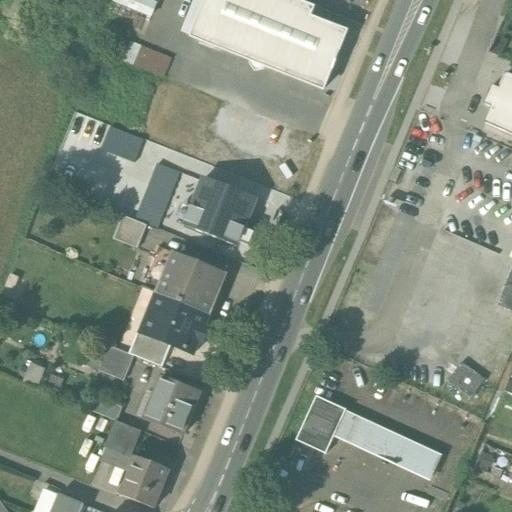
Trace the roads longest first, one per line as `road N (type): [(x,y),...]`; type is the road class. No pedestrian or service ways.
road 1 (primary): [(208,511),(417,0)]
road 2 (track): [(0,448),(153,511)]
road 3 (residential): [(497,0),(456,125)]
